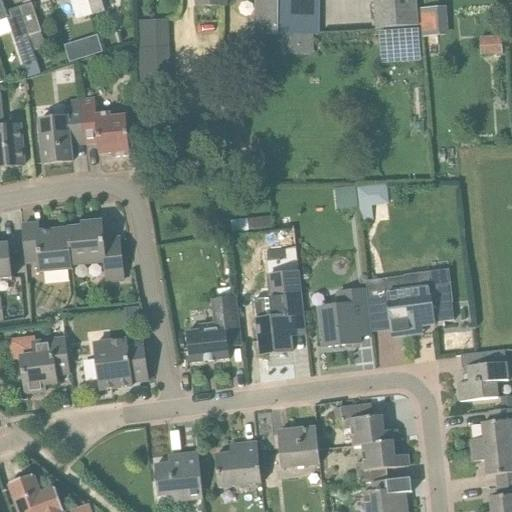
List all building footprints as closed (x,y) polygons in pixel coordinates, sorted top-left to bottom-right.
[(0,0),(0,22),(8,20),(5,12),(1,0),(0,0)] [(93,15),(88,0),(70,0),(77,20),(93,15)] [(88,0),(93,15),(104,11),(101,0),(88,0)] [(194,0),(194,9),(223,10),(223,0),(255,0),(256,35),(278,35),(278,0),(194,0)] [(374,0),(374,4),(376,29),(418,27),(415,0),(374,0)] [(32,3),(19,7),(28,37),(28,36),(41,32),(32,3)] [(28,37),(19,7),(5,12),(8,20),(24,69),(38,64),(28,36),(28,37)] [(445,35),(443,10),(421,11),(423,37),(445,35)] [(172,87),(169,18),(140,19),(141,61),(147,61),(149,88),(172,87)] [(379,33),(382,61),(418,58),(416,30),(379,33)] [(72,59),(104,49),(99,33),(67,43),(72,59)] [(313,36),(302,36),(302,53),(313,53),(313,36)] [(501,41),(481,41),(481,53),(501,53),(501,41)] [(112,159),(130,157),(127,117),(112,118),(111,115),(97,116),(95,99),(82,100),(82,107),(85,138),(84,138),(84,146),(98,144),(99,156),(107,156),(107,155),(112,155),(112,159)] [(0,169),(24,167),(20,128),(2,129),(0,107),(0,169)] [(39,121),(43,166),(73,163),(70,140),(72,139),(82,138),(84,138),(85,138),(82,107),(67,108),(67,118),(39,121)] [(372,222),(371,208),(369,188),(358,190),(361,224),(372,222)] [(72,267),(105,264),(106,279),(123,278),(120,240),(104,241),(102,224),(82,225),(83,229),(68,231),(72,267)] [(72,270),(72,267),(68,231),(39,234),(39,226),(21,227),(24,264),(39,263),(39,273),(72,270)] [(211,279),(234,276),(230,243),(207,245),(211,279)] [(0,246),(0,280),(12,279),(8,245),(0,246)] [(260,345),(261,357),(292,353),(289,329),(304,328),(305,336),(306,335),(299,274),(268,278),(273,320),(258,321),(260,345)] [(410,329),(435,326),(433,308),(441,307),(437,274),(405,278),(384,281),(391,339),(394,339),(394,338),(403,337),(403,338),(411,337),(410,329)] [(319,310),(323,349),(359,345),(357,324),(369,322),(371,337),(372,337),(367,292),(338,295),(339,308),(319,310)] [(228,349),(242,347),(237,298),(212,301),(216,331),(186,334),(190,365),(204,363),(204,364),(206,364),(205,363),(214,362),(214,363),(215,363),(215,362),(229,360),(228,349)] [(56,377),(70,375),(66,340),(33,344),(34,356),(21,358),(26,395),(46,393),(44,383),(55,381),(56,385),(57,385),(56,377)] [(94,345),(100,391),(132,387),(131,382),(146,380),(147,383),(148,382),(143,342),(126,344),(126,341),(94,345)] [(458,385),(460,404),(498,399),(496,383),(508,382),(506,364),(500,365),(499,353),(461,357),(463,376),(468,375),(470,384),(458,385)] [(511,407),(511,398),(498,400),(499,412),(511,410),(511,407)] [(334,411),(335,420),(341,419),(343,431),(351,430),(353,448),(362,447),(392,444),(398,443),(397,432),(383,433),(381,418),(373,419),(371,407),(334,411)] [(470,442),(471,453),(511,448),(511,410),(499,412),(490,413),(491,424),(482,425),(484,440),(470,442)] [(290,439),(278,440),(281,469),(319,466),(316,430),(289,433),(290,439)] [(243,454),(215,457),(218,490),(261,485),(260,472),(259,460),(257,444),(242,446),(243,454)] [(358,485),(372,484),(388,482),(386,471),(409,468),(408,456),(394,458),(392,444),(362,447),(364,464),(356,464),(358,485)] [(511,448),(471,453),(472,463),(486,462),(488,477),(497,476),(498,487),(511,486),(511,448)] [(202,500),(198,454),(183,456),(184,464),(155,467),(158,498),(188,495),(189,502),(202,500)] [(259,460),(260,472),(268,470),(267,459),(259,460)] [(354,476),(344,476),(344,485),(354,484),(354,476)] [(34,477),(10,485),(19,511),(77,511),(77,510),(70,511),(64,511),(56,490),(40,496),(34,477)] [(388,483),(388,482),(372,484),(373,493),(363,494),(364,511),(407,511),(406,501),(402,501),(402,495),(412,494),(410,480),(388,483)] [(511,511),(511,486),(498,487),(499,499),(490,499),(491,511),(511,511)]
